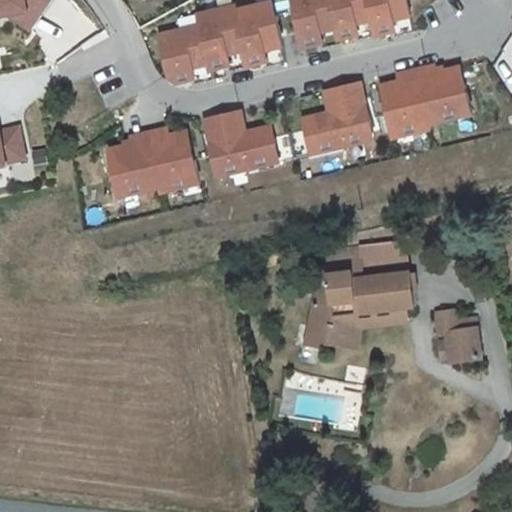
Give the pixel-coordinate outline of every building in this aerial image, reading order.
[(0,0),(0,13),(9,11),(31,26),(47,0),(0,0)] [(285,58),(273,0),(263,0),(238,5),(237,0),(236,0),(199,7),(201,18),(161,26),(170,71),(177,74),(194,71),(194,75),(213,72),(211,63),(229,59),(230,64),(266,57),(267,62),(285,58)] [(295,0),(304,45),(323,41),(324,46),(343,42),(342,37),(360,33),(361,38),(397,31),(398,36),(416,32),(409,0),(295,0)] [(407,83),(389,87),(401,139),(438,130),(436,125),(478,116),(468,69),(443,74),(442,67),(405,75),(407,83)] [(313,124),(296,128),(303,158),(382,140),(368,83),(333,92),(337,109),(311,115),(313,124)] [(303,158),(296,128),(281,132),(278,123),(252,129),(246,107),(212,115),(227,177),(303,158)] [(0,162),(5,161),(4,159),(23,154),(16,122),(0,125),(0,162)] [(208,184),(197,132),(178,136),(176,129),(140,137),(142,144),(118,150),(129,197),(170,187),(171,192),(208,184)] [(324,270),(310,274),(313,287),(316,286),(307,323),(332,332),(329,347),(353,351),(359,330),(361,320),(400,315),(400,309),(411,308),(408,276),(351,282),(350,275),(325,278),(324,270)] [(458,318),(456,307),(436,310),(439,333),(448,332),(449,339),(441,340),(443,356),(451,355),(452,360),(482,356),(477,315),(458,318)] [(332,332),(307,323),(304,347),(328,352),(329,347),(332,332)]
